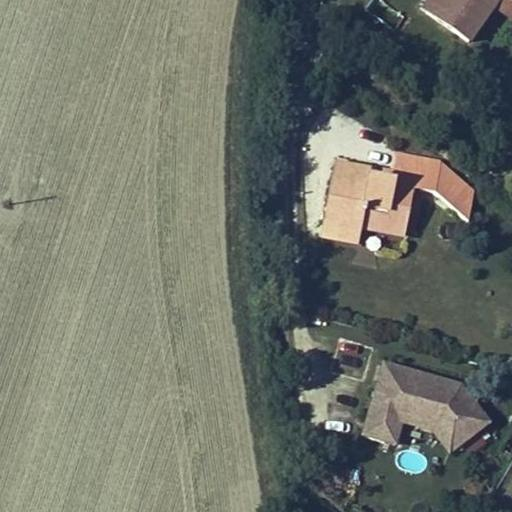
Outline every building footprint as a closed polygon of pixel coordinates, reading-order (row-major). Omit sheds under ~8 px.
[(379,0),(369,0),(364,8),(394,30),(403,17),(379,0)] [(511,0),(425,0),(409,24),(453,53),(487,5),(511,22),(511,0)] [(319,173),(307,234),(343,240),(347,217),(370,221),(367,240),(387,244),(397,196),(416,200),(421,171),(383,163),(378,188),(352,183),(350,196),(333,192),(336,180),(336,176),(319,173)] [(352,183),(336,180),(333,192),(350,196),(352,183)] [(343,240),(307,234),(306,245),(341,251),(343,240)] [(372,368),(366,387),(388,393),(393,374),(372,368)] [(449,389),(393,374),(388,393),(366,387),(356,424),(378,431),(382,416),(435,431),(447,448),(477,425),(449,389)] [(378,431),(356,424),(351,439),(384,448),(390,425),(421,434),(437,455),(447,448),(435,431),(382,416),(378,431)]
